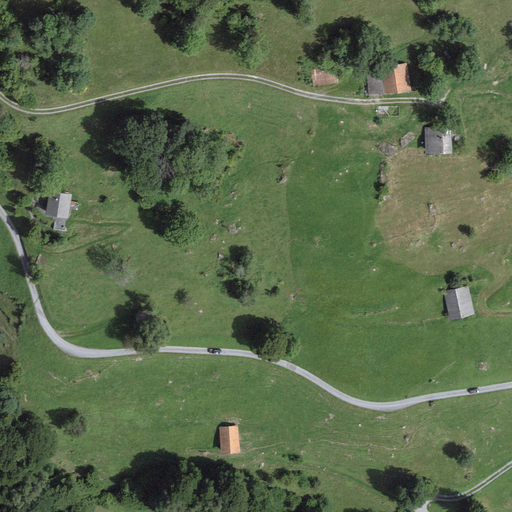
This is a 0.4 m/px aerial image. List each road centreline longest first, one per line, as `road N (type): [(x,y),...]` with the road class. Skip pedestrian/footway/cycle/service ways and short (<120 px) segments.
road 1 (unclassified): [(511,383),(373,405),(252,354),(67,349),(43,320),(0,208)]
road 2 (track): [(420,503),(398,501),(329,466),(277,457),(228,468),(195,461)]
